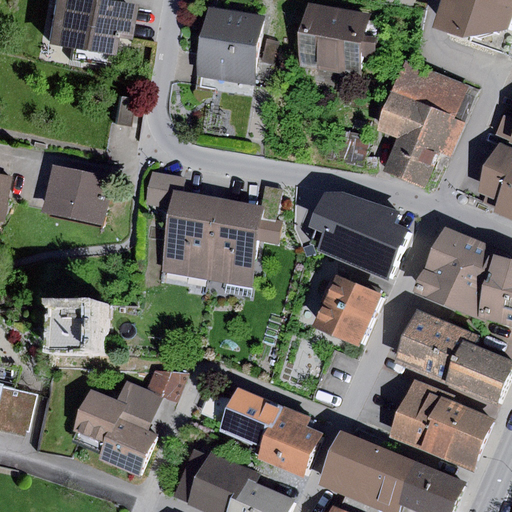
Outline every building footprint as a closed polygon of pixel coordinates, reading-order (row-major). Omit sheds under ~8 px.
[(132,1),(127,0),(45,0),(39,42),(107,52),(110,35),(126,37),(132,1)] [(511,0),(445,0),(437,29),(466,39),(510,30),(511,22),(511,0)] [(370,13),(310,5),(301,67),(361,76),(370,13)] [(264,13),(211,6),(201,75),(254,82),(264,13)] [(402,62),(390,93),(465,122),(477,91),(402,62)] [(465,122),(390,93),(379,129),(397,137),(384,171),(433,193),(465,122)] [(117,95),(113,123),(129,125),(133,97),(117,95)] [(496,135),(511,142),(511,140),(511,118),(505,115),(496,135)] [(511,217),(511,149),(500,145),(479,193),(487,197),(483,205),(511,217)] [(117,180),(53,167),(44,212),(107,225),(117,180)] [(8,175),(0,173),(0,201),(3,202),(8,175)] [(149,174),(144,204),(170,209),(175,178),(149,174)] [(266,187),(263,206),(261,219),(277,222),(282,190),(266,187)] [(209,281),(221,200),(176,194),(165,274),(209,281)] [(349,196),(329,196),(314,229),(326,234),(320,254),(391,284),(413,232),(397,225),(403,213),(349,196)] [(263,206),(221,200),(209,281),(252,286),(258,242),(261,219),(263,206)] [(277,222),(261,219),(258,242),(279,245),(282,222),(277,222)] [(492,246),(445,228),(413,294),(486,324),(488,320),(511,326),(511,262),(488,255),(492,246)] [(313,244),(303,248),(306,257),(317,253),(313,244)] [(385,298),(339,278),(317,329),(362,349),(385,298)] [(101,311),(56,311),(55,361),(100,361),(101,311)] [(483,339),(417,314),(397,367),(502,406),(511,380),(511,363),(478,350),(483,339)] [(190,374),(154,371),(148,390),(164,397),(178,403),(190,374)] [(390,437),(428,453),(451,400),(452,396),(415,380),(390,437)] [(126,381),(116,401),(125,405),(119,419),(148,432),(164,397),(148,390),(126,381)] [(33,393),(0,385),(0,433),(21,439),(33,393)] [(116,401),(90,390),(72,430),(105,444),(98,461),(139,478),(157,435),(148,432),(119,419),(125,405),(116,401)] [(237,402),(211,391),(201,413),(227,424),(237,402)] [(287,411),(241,392),(237,402),(227,424),(223,435),(264,451),(260,462),(307,481),(326,436),(309,429),(314,419),(288,409),(287,411)] [(494,419),(451,400),(428,453),(471,472),(494,419)] [(455,511),(468,484),(347,433),(324,487),(383,511),(404,511),(407,507),(419,511),(455,511)] [(253,471),(207,452),(206,453),(195,448),(174,496),(189,502),(188,504),(205,511),(234,511),(249,480),(253,471)] [(249,480),(234,511),(289,511),(295,500),(249,480)]
